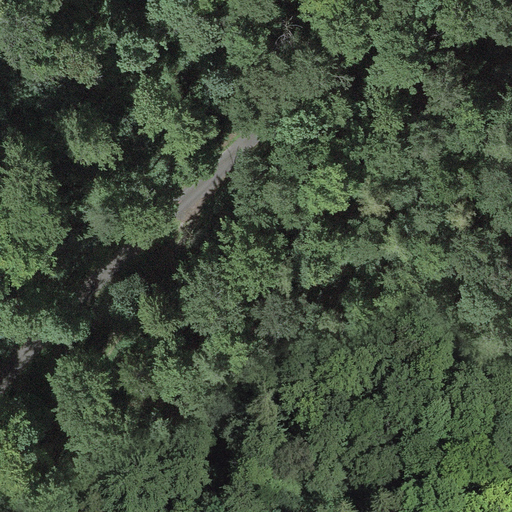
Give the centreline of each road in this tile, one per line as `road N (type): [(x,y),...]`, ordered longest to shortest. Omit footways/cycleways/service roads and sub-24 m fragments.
road 1 (track): [(0,383),(376,0)]
road 2 (track): [(28,511),(46,452),(203,201),(213,164)]
road 3 (track): [(357,511),(511,440)]
